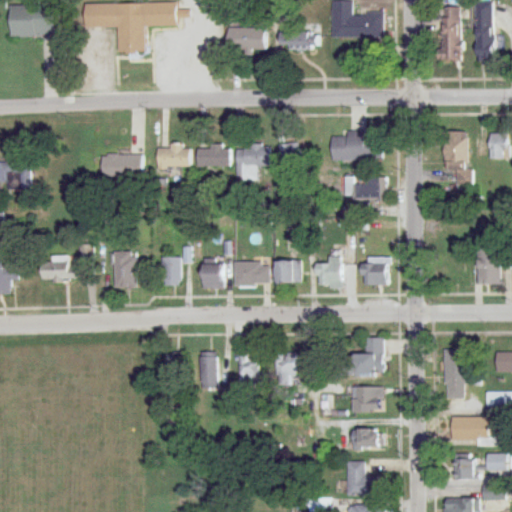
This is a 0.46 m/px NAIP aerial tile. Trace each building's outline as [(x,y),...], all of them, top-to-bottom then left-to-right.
[(85,27),(84,3),(180,1),(180,7),(191,7),(191,14),(180,15),(180,22),(144,23),(145,52),(121,53),(120,26),(85,27)] [(495,3),(476,3),(476,62),(495,62),(495,3)] [(56,6),(10,6),(10,36),(56,36),(56,6)] [(443,62),(462,62),(462,9),(443,9),(443,62)] [(335,16),(335,39),(385,39),(385,16),(335,16)] [(267,51),(267,29),(229,29),(229,51),(267,51)] [(281,51),(320,51),(320,33),(282,32),(281,51)] [(473,169),(469,169),(469,132),(449,132),(449,172),(457,172),(457,186),(473,186),(473,169)] [(490,133),(490,159),(511,159),(511,133),(490,133)] [(333,134),(333,161),(383,161),(383,134),(333,134)] [(282,168),(300,168),(300,144),(282,144),(282,168)] [(193,147),(157,147),(157,168),(193,168),(193,147)] [(199,167),(232,167),(232,147),(199,147),(199,167)] [(259,182),(259,167),(272,167),(272,147),(239,147),(239,182),(259,182)] [(143,155),(104,155),(104,177),(143,177),(143,155)] [(32,191),(32,162),(0,161),(0,183),(8,184),(8,191),(32,191)] [(347,179),(347,203),(388,203),(388,179),(347,179)] [(479,246),(480,285),(502,285),(501,245),(479,246)] [(116,289),(138,289),(138,253),(116,253),(116,289)] [(76,256),(54,256),(54,262),(42,262),(42,282),(76,282),(76,256)] [(13,281),(24,281),(24,258),(0,258),(0,294),(13,295),(13,281)] [(182,258),(164,258),(164,287),(182,287),(182,258)] [(344,289),(343,258),(330,258),(330,265),(318,265),(318,289),(344,289)] [(276,261),(276,286),(304,286),(304,261),(276,261)] [(237,264),(237,287),(272,287),(272,264),(237,264)] [(389,287),(389,264),(363,264),(363,287),(389,287)] [(226,265),(203,265),(203,290),(226,290),(226,265)] [(377,377),(377,373),(385,373),(385,338),(367,338),(367,354),(349,354),(349,377),(377,377)] [(468,349),(446,349),(446,399),(468,399),(468,349)] [(220,353),(202,353),(202,389),(220,389),(220,353)] [(187,354),(169,354),(169,382),(187,382),(187,354)] [(300,354),(279,354),(279,382),(300,382),(300,354)] [(242,386),(261,386),(261,355),(242,355),(242,386)] [(353,412),(385,412),(385,387),(353,387),(353,412)] [(479,446),(497,446),(498,418),(452,417),(452,441),(479,441),(479,446)] [(353,429),(354,448),(383,447),(382,428),(353,429)] [(476,454),(455,454),(455,479),(476,479),(476,454)] [(511,454),(488,454),(488,470),(511,470),(511,454)] [(382,496),(382,476),(366,476),(366,461),(349,461),(349,496),(382,496)] [(506,501),(506,486),(485,486),(485,501),(506,501)] [(476,511),(481,511),(481,499),(446,499),(446,511),(476,511)]
